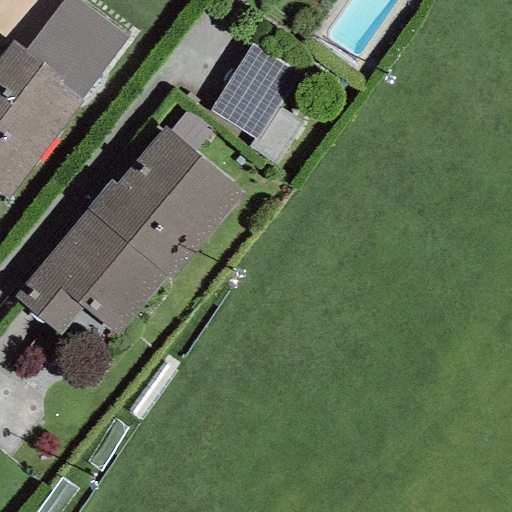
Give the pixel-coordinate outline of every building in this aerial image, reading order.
[(79,99),(127,38),(77,0),(62,0),(23,50),(62,80),(59,84),(79,99)] [(11,41),(0,56),(0,194),(6,199),(81,102),(79,99),(59,84),(62,80),(23,50),(11,41)] [(275,105),(296,69),(250,44),(211,111),(254,138),(255,140),(275,105)] [(275,167),(301,124),(275,105),(255,140),(254,138),(248,147),(275,167)] [(193,151),(212,130),(188,109),(170,131),(193,151)] [(13,297),(58,335),(81,308),(115,336),(166,277),(169,281),(241,193),(193,151),(170,131),(163,126),(115,185),(110,180),(13,297)]
